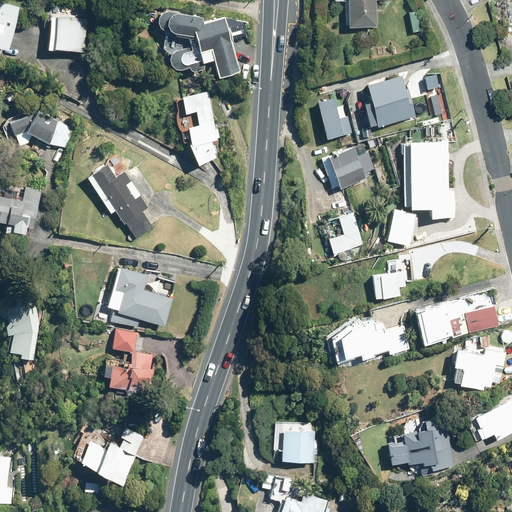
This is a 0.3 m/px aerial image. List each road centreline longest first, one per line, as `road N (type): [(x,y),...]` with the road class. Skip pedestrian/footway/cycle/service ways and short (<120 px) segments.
road 1 (primary): [(180,511),(198,426),(258,238),(275,0)]
road 2 (residential): [(511,217),(476,74),(444,0)]
